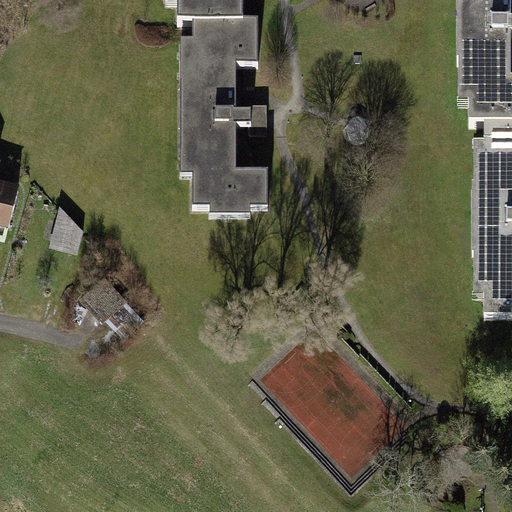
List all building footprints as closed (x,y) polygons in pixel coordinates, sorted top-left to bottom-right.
[(193,27),(243,27),(242,0),(163,0),(163,6),(175,6),(175,27),(193,27)] [(484,130),(511,130),(511,89),(507,89),(507,41),(511,40),(511,25),(507,25),(506,0),(457,0),(458,110),(468,110),(468,130),(484,130)] [(195,218),(258,218),(258,177),(234,177),(234,129),(250,129),(250,114),(234,114),(234,62),(257,62),(257,27),(243,27),(193,27),(193,46),(181,46),(182,199),(195,199),(195,218)] [(486,324),(511,323),(511,130),(484,130),(484,152),(472,152),(472,305),(486,304),(486,324)] [(0,160),(0,230),(9,233),(19,189),(0,182),(0,167),(1,162),(0,160)] [(57,207),(47,249),(75,256),(81,232),(57,207)] [(127,305),(104,281),(80,304),(103,328),(127,305)]
